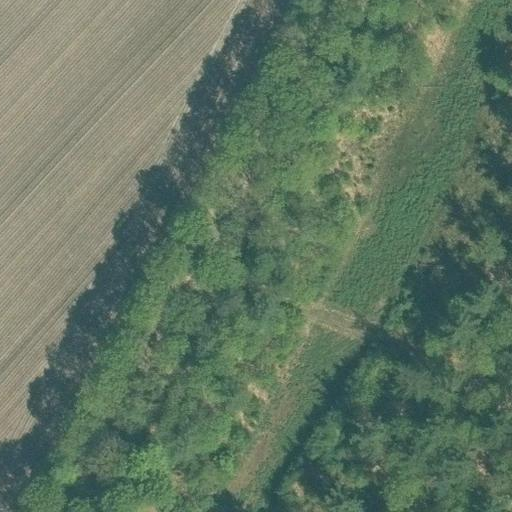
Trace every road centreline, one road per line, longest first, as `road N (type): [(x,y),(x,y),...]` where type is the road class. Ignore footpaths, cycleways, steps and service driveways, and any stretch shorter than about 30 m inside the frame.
road 1 (track): [(76,511),(352,0)]
road 2 (track): [(511,369),(217,253)]
